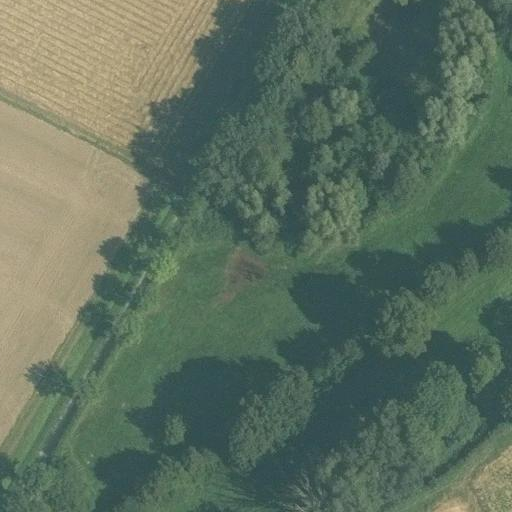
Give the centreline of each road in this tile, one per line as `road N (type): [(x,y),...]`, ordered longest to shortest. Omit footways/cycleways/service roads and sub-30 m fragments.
road 1 (track): [(14,511),(312,0)]
road 2 (track): [(274,0),(0,465)]
